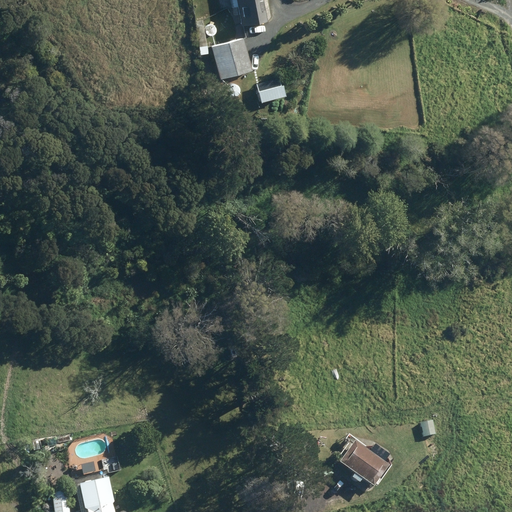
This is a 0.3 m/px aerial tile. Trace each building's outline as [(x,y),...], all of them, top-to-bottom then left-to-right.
[(264,0),(220,0),(222,9),(235,6),(239,27),(270,20),(264,0)] [(240,39),(208,46),(216,82),(249,75),(240,39)] [(347,478),(354,484),(357,481),(367,488),(383,466),(358,448),(360,445),(344,434),(340,440),(343,442),(329,461),(349,475),(347,478)] [(111,511),(104,479),(75,485),(81,511),(84,510),(84,511),(111,511)] [(67,511),(65,491),(48,493),(50,511),(67,511)]
